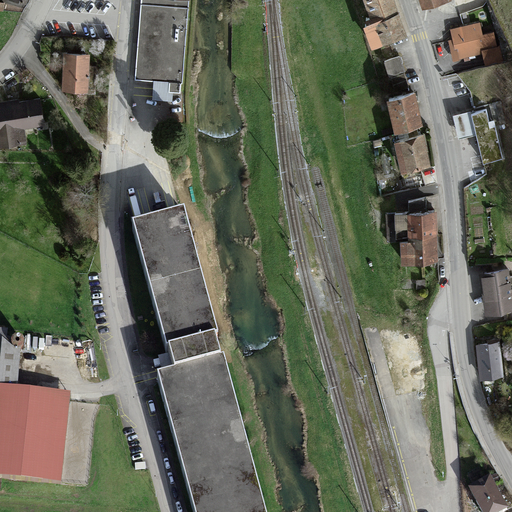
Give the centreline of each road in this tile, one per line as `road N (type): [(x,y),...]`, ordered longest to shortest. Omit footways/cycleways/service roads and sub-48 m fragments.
road 1 (residential): [(171,511),(114,275),(115,153),(130,0)]
road 2 (primary): [(458,295),(443,135),(405,0)]
road 3 (unclassified): [(458,295),(439,308),(434,330),(450,511)]
road 4 (primary): [(511,477),(470,387),(458,295)]
